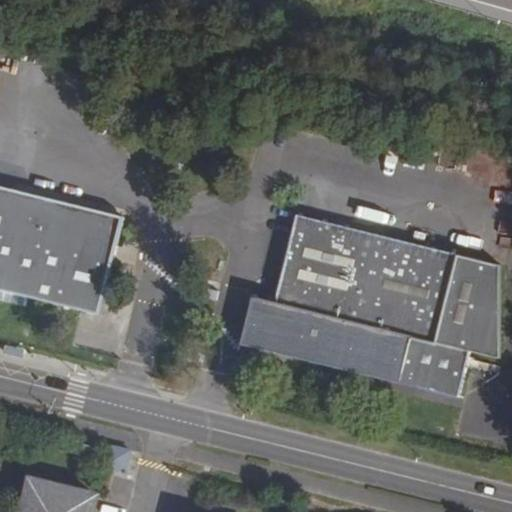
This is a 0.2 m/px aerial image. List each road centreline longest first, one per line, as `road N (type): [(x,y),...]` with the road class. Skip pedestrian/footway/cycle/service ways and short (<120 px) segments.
road 1 (secondary): [(511,503),(165,418)]
road 2 (secondary): [(165,418),(0,377)]
